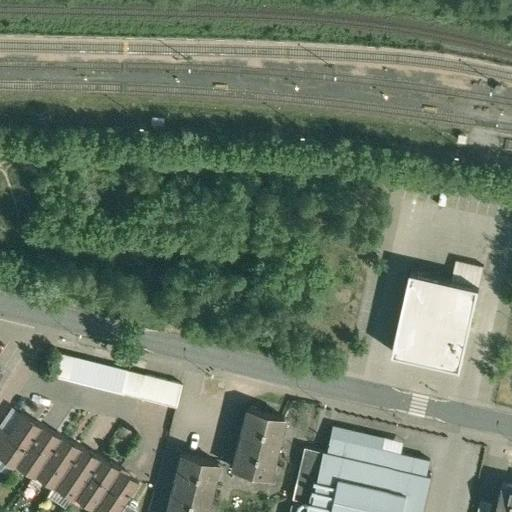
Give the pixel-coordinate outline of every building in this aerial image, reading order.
[(411,270),(392,352),(461,367),(479,286),(411,270)] [(146,374),(57,352),(52,375),(140,397),(146,374)] [(183,383),(146,374),(140,397),(177,406),(183,383)] [(284,418),(248,408),(233,467),(269,477),(284,418)] [(9,432),(0,446),(0,454),(15,465),(18,460),(43,424),(38,420),(37,422),(23,412),(9,432)] [(43,424),(18,460),(37,472),(38,471),(62,434),(58,431),(57,433),(43,424)] [(0,425),(0,446),(9,432),(0,425)] [(62,434),(38,471),(56,483),(82,445),(77,442),(76,443),(62,434)] [(431,459),(330,436),(327,451),(322,450),(322,452),(318,470),(317,472),(318,472),(314,490),(313,490),(313,492),(310,507),(309,510),(308,511),(309,511),(308,511),(423,511),(427,497),(428,495),(427,495),(431,477),(432,477),(432,475),(428,474),(431,459)] [(56,483),(55,485),(73,497),(75,495),(102,455),(97,452),(96,454),(82,445),(56,483)] [(205,511),(218,463),(183,454),(167,511),(205,511)] [(102,455),(75,495),(93,508),(122,466),(117,462),(115,465),(102,455)] [(122,466),(93,508),(99,511),(117,511),(139,480),(125,471),(126,469),(122,466)] [(511,511),(511,483),(504,481),(496,511),(511,511)] [(310,507),(291,503),(289,511),(308,511),(309,511),(308,511),(309,510),(310,507)]
